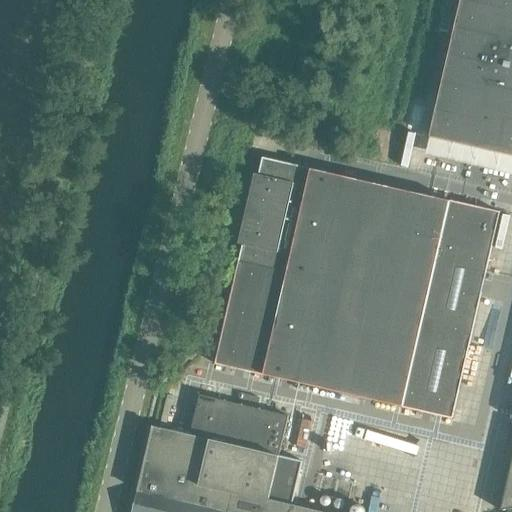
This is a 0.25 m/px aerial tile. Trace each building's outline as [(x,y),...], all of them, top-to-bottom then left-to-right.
[(511,0),(462,0),(431,139),(473,148),(469,164),(504,172),(507,156),(511,157),(511,0)] [(454,421),(501,214),(264,159),(216,366),(454,421)] [(261,400),(241,395),(240,400),(260,405),(261,400)] [(310,511),(295,508),(293,507),(304,463),(280,458),(290,418),(201,396),(191,437),(155,429),(135,511),(310,511)] [(511,467),(501,511),(502,511),(511,510),(511,467)]
